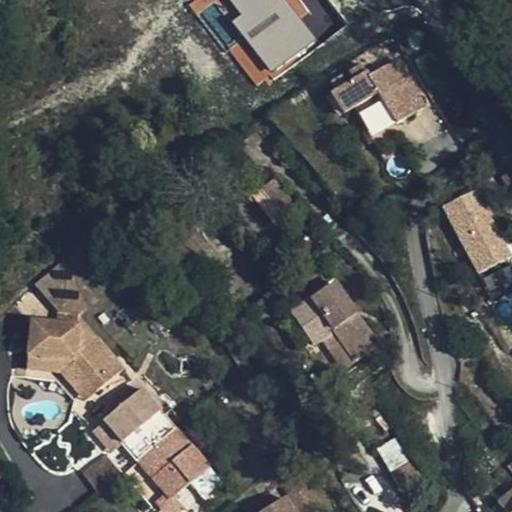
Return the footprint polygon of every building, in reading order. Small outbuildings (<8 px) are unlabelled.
[(297,0),(228,0),(239,13),(227,23),(241,39),(228,50),(258,85),(315,37),(299,18),(307,12),(297,0)] [(396,127),(414,116),(406,102),(416,95),(396,61),(368,78),(361,68),(351,73),(355,82),(331,97),(343,116),(376,95),(396,127)] [(406,102),(414,116),(424,109),(416,95),(406,102)] [(475,276),(511,259),(477,188),(441,205),(475,276)] [(313,342),(321,336),(333,329),(355,361),(379,345),(337,283),(292,312),(313,342)] [(65,311),(47,287),(37,294),(55,319),(65,311)] [(333,329),(321,336),(344,369),(355,361),(333,329)] [(138,463),(176,429),(143,389),(131,399),(125,391),(112,402),(119,410),(103,422),(104,424),(94,433),(110,452),(121,444),(138,463)] [(388,418),(379,405),(372,411),(382,423),(388,418)] [(174,496),(210,467),(192,445),(143,487),(161,510),(159,511),(181,511),(185,509),(174,496)] [(121,477),(126,473),(110,452),(87,470),(102,494),(121,477)] [(428,481),(412,460),(389,478),(404,498),(428,481)] [(307,511),(319,504),(297,474),(283,484),(304,511),(307,511)] [(294,511),(285,499),(266,511),(294,511)]
